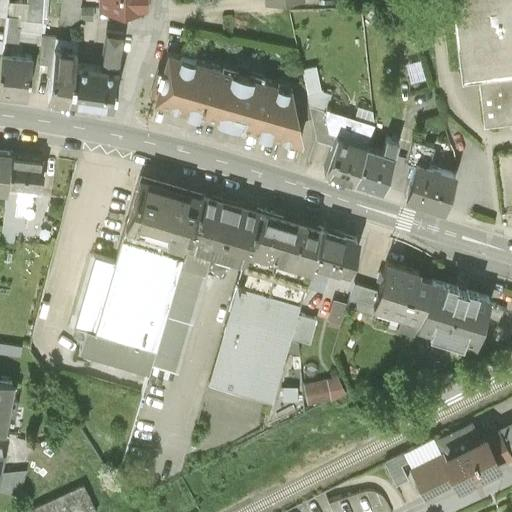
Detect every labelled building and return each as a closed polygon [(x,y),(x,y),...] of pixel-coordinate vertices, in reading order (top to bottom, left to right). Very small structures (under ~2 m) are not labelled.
[(29,0),(28,19),(50,21),(52,0),(29,0)] [(79,0),(62,0),(60,19),(77,21),(79,0)] [(511,0),(449,0),(459,73),(478,71),(482,125),(511,121),(511,0)] [(93,5),(82,5),(82,18),(93,18),(93,5)] [(5,13),(0,50),(17,52),(20,26),(16,25),(17,15),(5,13)] [(101,64),(118,66),(122,31),(105,29),(101,64)] [(60,35),(41,33),(39,62),(50,63),(52,46),(58,47),(60,35)] [(58,47),(52,46),(50,63),(46,95),(69,97),(74,60),(75,49),(58,47)] [(17,52),(0,50),(0,54),(0,87),(26,91),(30,54),(17,52)] [(154,98),(225,119),(241,72),(168,50),(154,98)] [(101,64),(74,60),(69,97),(113,103),(118,66),(101,64)] [(316,137),(336,144),(340,131),(366,141),(373,121),(326,105),(330,92),(321,88),(316,64),(301,67),(304,81),(311,116),(316,137)] [(289,85),(241,72),(225,119),(299,140),(301,136),(297,119),(311,116),(304,81),(289,85)] [(329,163),(354,173),(366,141),(340,131),(336,144),(329,163)] [(381,146),(366,141),(354,173),(380,182),(396,139),(385,135),(381,146)] [(10,151),(0,149),(0,187),(6,189),(6,183),(10,154),(10,151)] [(43,157),(10,154),(6,183),(39,186),(43,157)] [(415,159),(406,192),(444,203),(453,170),(415,159)] [(139,178),(124,224),(114,260),(93,254),(73,324),(86,328),(80,351),(147,372),(150,363),(180,265),(187,242),(200,195),(139,178)] [(244,260),(258,212),(200,195),(187,242),(180,265),(205,273),(212,249),(244,260)] [(259,208),(258,212),(244,260),(209,379),(269,396),(287,335),(294,310),(319,226),(259,208)] [(357,237),(319,226),(305,276),(321,282),(326,261),(348,268),(357,237)] [(378,303),(418,316),(430,277),(417,273),(419,269),(386,259),(378,287),(373,302),(378,303)] [(177,371),(205,273),(180,265),(150,363),(177,371)] [(444,281),(430,277),(418,316),(416,324),(475,342),(489,295),(475,291),(477,286),(446,276),(444,281)] [(378,303),(373,302),(378,287),(354,279),(346,305),(374,314),(378,303)] [(334,295),(328,315),(338,317),(344,297),(334,295)] [(315,317),(294,310),(287,335),(309,341),(315,317)] [(336,375),(303,382),(307,403),(332,397),(345,391),(336,375)] [(0,429),(3,429),(11,381),(0,379),(0,429)] [(413,465),(410,468),(423,493),(453,478),(454,479),(457,477),(458,479),(495,460),(494,458),(511,448),(511,422),(483,437),(483,435),(479,437),(472,422),(438,441),(435,434),(405,449),(413,465)] [(23,469),(0,472),(0,487),(18,493),(23,469)] [(80,484),(29,508),(30,511),(86,511),(92,509),(80,484)]
